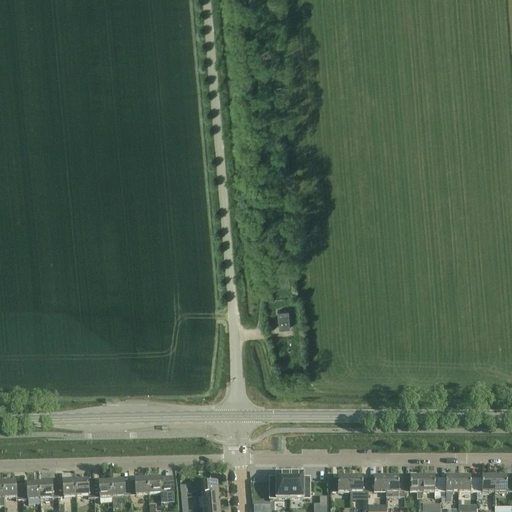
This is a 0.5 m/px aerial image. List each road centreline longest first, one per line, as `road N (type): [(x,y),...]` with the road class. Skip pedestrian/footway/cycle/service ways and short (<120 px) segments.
road 1 (unclassified): [(207,0),(237,416)]
road 2 (secondary): [(237,416),(511,416)]
road 3 (residential): [(238,458),(511,458)]
road 4 (residential): [(0,464),(238,458)]
road 5 (secondary): [(0,422),(237,416)]
